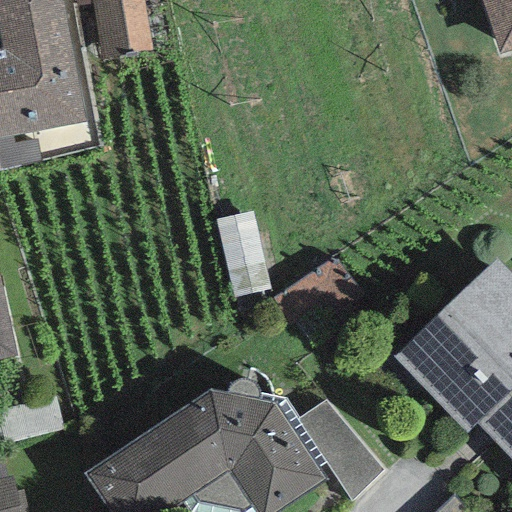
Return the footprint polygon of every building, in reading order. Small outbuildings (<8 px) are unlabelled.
[(58,0),(0,0),(0,151),(84,137),(58,0)] [(143,0),(94,0),(103,61),(151,54),(143,0)] [(511,0),(478,0),(499,60),(511,55),(511,0)] [(511,283),(497,268),(394,366),(468,442),(477,433),(511,469),(511,283)] [(0,371),(17,368),(0,287),(0,371)] [(210,400),(84,485),(104,511),(183,511),(192,507),(197,511),(294,511),(326,491),(274,414),(210,400)] [(0,511),(21,511),(15,487),(0,490),(0,511)]
